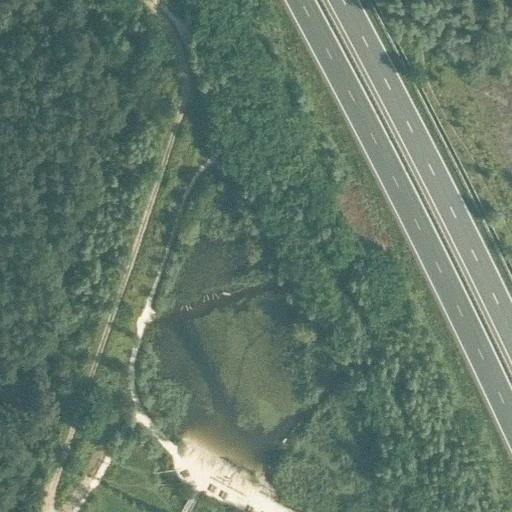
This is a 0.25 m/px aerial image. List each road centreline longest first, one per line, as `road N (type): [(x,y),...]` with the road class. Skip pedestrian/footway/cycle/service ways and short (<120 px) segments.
road 1 (trunk): [(300,0),(511,420)]
road 2 (trunk): [(511,334),(340,0)]
road 3 (track): [(156,177),(48,511)]
road 4 (track): [(83,155),(156,177),(186,102),(183,34)]
